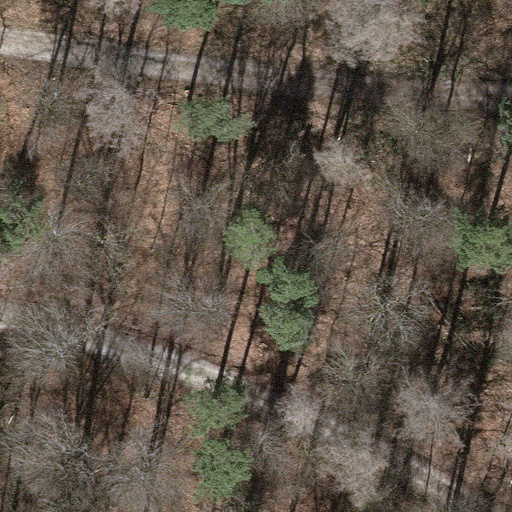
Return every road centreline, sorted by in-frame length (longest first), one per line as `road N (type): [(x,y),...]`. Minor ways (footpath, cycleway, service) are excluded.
road 1 (track): [(0,322),(194,364),(485,511)]
road 2 (track): [(0,37),(278,80),(511,96)]
